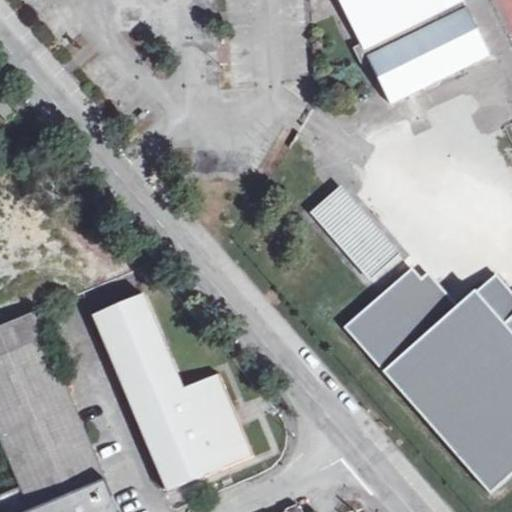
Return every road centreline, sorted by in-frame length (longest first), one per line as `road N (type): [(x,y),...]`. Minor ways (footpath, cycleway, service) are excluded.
road 1 (residential): [(357,454),(0,39)]
road 2 (residential): [(357,454),(221,511)]
